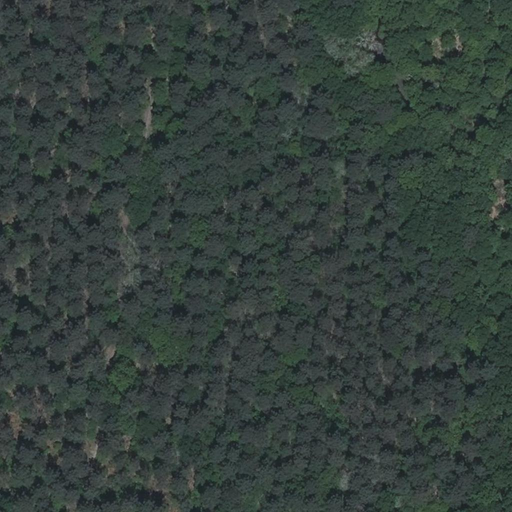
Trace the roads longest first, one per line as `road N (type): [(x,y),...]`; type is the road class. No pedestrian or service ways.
road 1 (track): [(168,0),(149,140),(120,229),(121,344),(86,511)]
road 2 (track): [(511,344),(363,0)]
